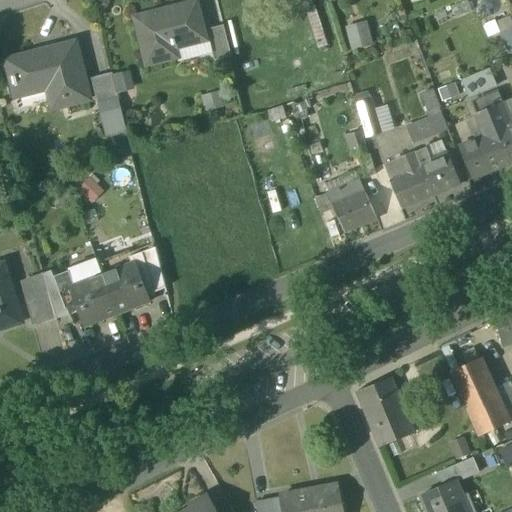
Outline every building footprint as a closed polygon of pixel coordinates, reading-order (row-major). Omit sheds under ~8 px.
[(127,22),(140,73),(174,65),(171,53),(203,45),(200,34),(194,10),(160,18),(159,14),(127,22)] [(511,15),(485,23),(488,36),(501,32),(507,53),(511,51),(511,15)] [(350,49),(372,46),(369,21),(347,24),(350,49)] [(203,45),(207,61),(230,55),(224,28),(200,34),(203,45)] [(62,87),(67,107),(88,101),(74,45),(5,62),(14,98),(62,87)] [(489,70),(461,82),(469,100),(497,88),(489,70)] [(91,80),(98,106),(119,101),(112,75),(91,80)] [(429,114),(440,112),(436,89),(425,91),(429,114)] [(470,103),(475,115),(498,106),(504,103),(498,92),(470,103)] [(354,99),(364,133),(378,129),(368,95),(354,99)] [(511,100),(504,104),(504,103),(498,106),(507,127),(511,125),(511,100)] [(475,115),(484,137),(485,138),(497,133),(497,132),(508,128),(507,127),(498,106),(475,115)] [(406,127),(412,144),(450,130),(443,114),(406,127)] [(497,132),(497,133),(510,164),(511,163),(511,125),(507,127),(508,128),(497,132)] [(346,135),(352,156),(358,154),(365,152),(359,131),(346,135)] [(472,180),(510,164),(497,133),(485,138),(484,137),(458,147),(472,180)] [(426,148),(415,153),(433,196),(459,185),(447,157),(433,163),(426,148)] [(358,154),(364,175),(375,171),(369,151),(365,152),(358,154)] [(400,210),(433,196),(415,153),(384,166),(390,181),(388,181),(400,210)] [(328,194),(333,206),(365,193),(359,180),(328,194)] [(376,220),(365,193),(333,206),(345,233),(376,220)] [(133,265),(145,297),(165,289),(155,248),(129,258),(132,266),(133,265)] [(67,309),(79,304),(73,288),(103,277),(104,276),(100,263),(99,264),(98,261),(54,277),(58,290),(66,309),(67,309)] [(0,266),(0,280),(9,278),(5,265),(0,266)] [(104,276),(103,277),(117,314),(118,314),(117,310),(127,306),(129,310),(147,303),(145,297),(133,265),(132,266),(104,276)] [(87,325),(117,314),(103,277),(73,288),(79,304),(87,325)] [(0,330),(23,324),(9,278),(0,280),(0,330)] [(58,290),(49,293),(56,320),(69,316),(67,309),(66,309),(58,290)] [(33,326),(56,320),(49,293),(26,299),(33,326)] [(511,313),(501,317),(505,333),(498,335),(501,347),(511,344),(511,313)] [(449,372),(478,437),(509,423),(508,421),(494,389),(480,358),(449,372)] [(357,395),(370,427),(404,413),(390,378),(357,395)] [(511,381),(494,389),(508,421),(511,418),(511,381)] [(370,427),(378,447),(413,433),(404,413),(370,427)] [(448,444),(456,463),(472,457),(464,438),(448,444)] [(511,445),(500,450),(505,466),(511,463),(511,445)] [(440,472),(446,486),(456,482),(457,483),(478,474),(471,459),(440,472)] [(462,511),(457,500),(463,497),(462,497),(457,483),(456,482),(446,486),(420,497),(426,511),(462,511)] [(279,500),(280,511),(341,511),(336,486),(278,497),(279,500)] [(473,511),(467,495),(462,497),(463,497),(457,500),(462,511),(473,511)] [(214,511),(206,497),(188,506),(190,511),(191,511),(214,511)] [(254,504),(254,511),(280,511),(279,500),(254,504)]
